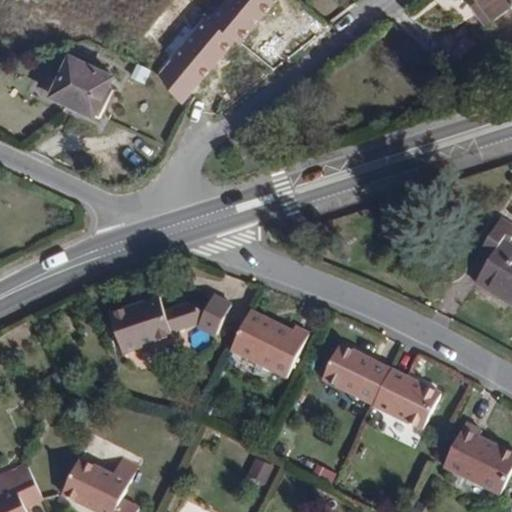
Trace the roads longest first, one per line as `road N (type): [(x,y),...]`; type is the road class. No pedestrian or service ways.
road 1 (residential): [(511,378),(433,333),(247,256),(213,227)]
road 2 (secondary): [(511,109),(204,208)]
road 3 (secondary): [(213,227),(511,130)]
road 4 (residential): [(186,213),(200,149),(394,0)]
road 5 (residential): [(126,233),(94,195),(0,152)]
road 6 (secondary): [(126,233),(54,260),(0,294)]
road 7 (secondary): [(0,302),(131,253)]
